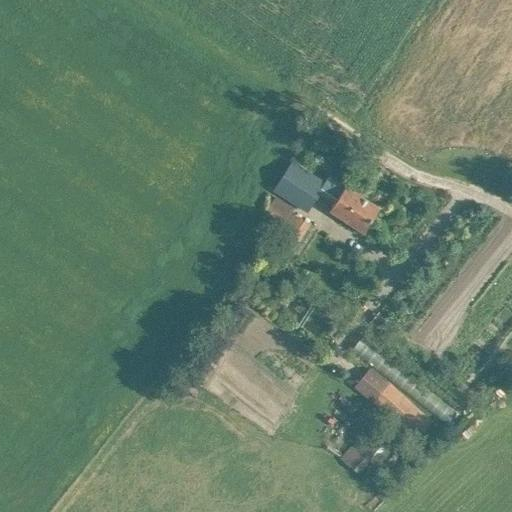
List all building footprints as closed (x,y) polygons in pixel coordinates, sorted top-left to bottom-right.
[(306,211),(325,184),(291,162),(274,188),(306,211)] [(363,233),(379,208),(345,186),(330,211),(363,233)] [(309,224),(292,213),(275,239),(293,250),(309,224)] [(310,325),(323,338),(337,324),(323,311),(310,325)] [(241,320),(241,390),(254,390),(254,403),(290,421),(317,367),(312,364),(286,364),(286,352),(277,352),(281,343),(282,331),(265,331),(265,314),(244,314),(241,320)] [(371,367),(354,387),(370,401),(414,439),(431,420),(388,382),(371,367)] [(371,459),(354,443),(341,457),(359,473),(371,459)]
